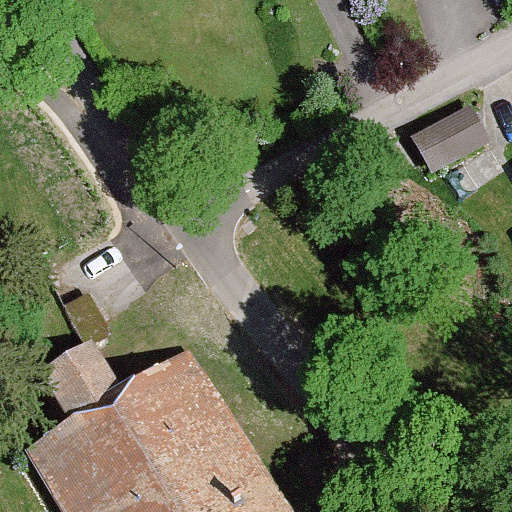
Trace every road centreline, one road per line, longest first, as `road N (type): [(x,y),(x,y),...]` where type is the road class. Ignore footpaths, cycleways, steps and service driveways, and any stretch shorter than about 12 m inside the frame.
road 1 (unclassified): [(204,230),(325,408),(435,511)]
road 2 (unclassified): [(204,230),(511,40)]
road 3 (unclassified): [(23,0),(204,230)]
